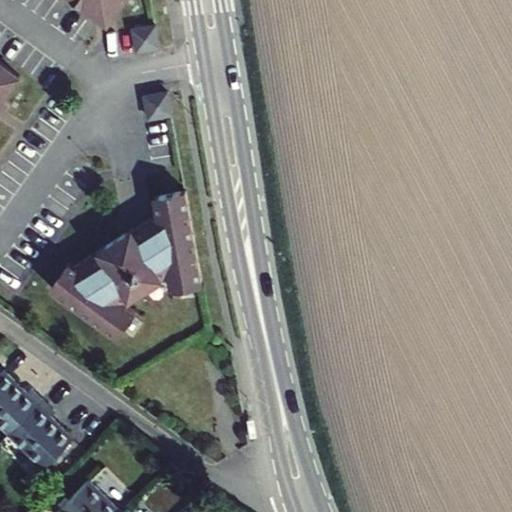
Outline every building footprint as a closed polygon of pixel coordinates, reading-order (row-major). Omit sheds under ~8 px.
[(80,0),(78,4),(104,22),(119,0),(80,0)] [(160,46),(156,23),(134,27),(138,50),(160,46)] [(0,99),(17,76),(0,64),(0,99)] [(147,116),(149,116),(150,117),(172,113),(168,90),(165,91),(165,90),(142,95),(147,116)] [(155,193),(158,210),(73,265),(69,261),(51,286),(118,334),(137,309),(124,299),(170,271),(172,286),(202,280),(185,187),(155,193)] [(0,374),(0,420),(12,432),(44,400),(32,388),(27,392),(5,370),(0,374)] [(55,410),(44,400),(12,432),(46,466),(74,438),(50,415),(55,410)] [(124,511),(89,478),(56,511),(124,511)]
